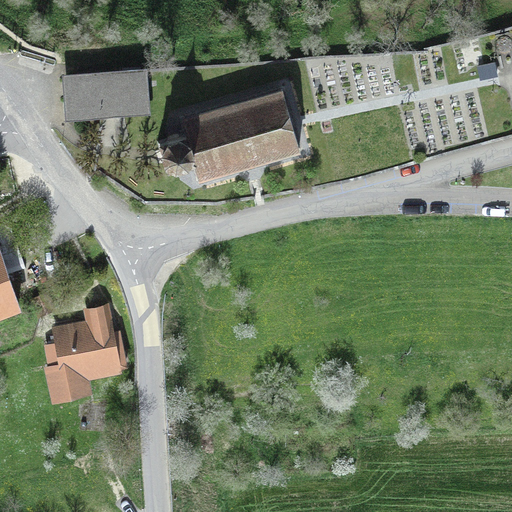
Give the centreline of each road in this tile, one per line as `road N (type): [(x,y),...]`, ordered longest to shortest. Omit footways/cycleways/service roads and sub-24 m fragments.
road 1 (tertiary): [(159,511),(149,346),(126,245)]
road 2 (residential): [(126,245),(324,200),(382,196)]
road 3 (tertiary): [(126,245),(23,116)]
road 4 (residential): [(382,196),(511,150)]
road 5 (residential): [(382,196),(511,201)]
